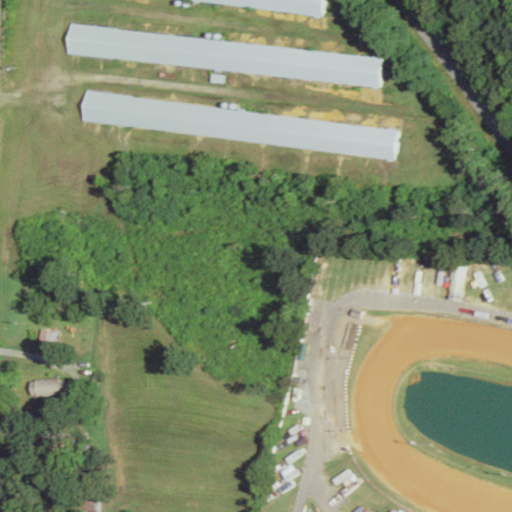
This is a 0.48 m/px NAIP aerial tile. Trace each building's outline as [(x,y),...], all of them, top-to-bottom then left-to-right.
[(209,0),(326,12),(326,0),(209,0)] [(70,53),(384,84),(387,55),(73,24),(70,53)] [(88,92),(85,121),(398,156),(401,127),(88,92)] [(450,298),(463,300),(468,265),(455,263),(450,298)] [(34,395),(72,395),(72,377),(33,378),(34,395)]
